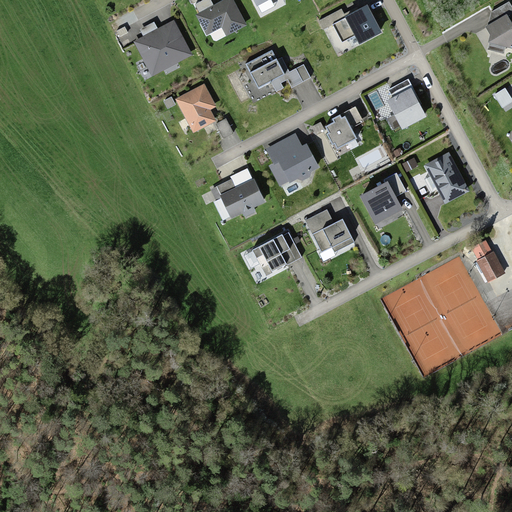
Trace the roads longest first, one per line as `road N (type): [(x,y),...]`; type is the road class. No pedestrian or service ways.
road 1 (residential): [(301,323),(505,219)]
road 2 (residential): [(416,55),(217,160)]
road 3 (residential): [(505,219),(416,55)]
